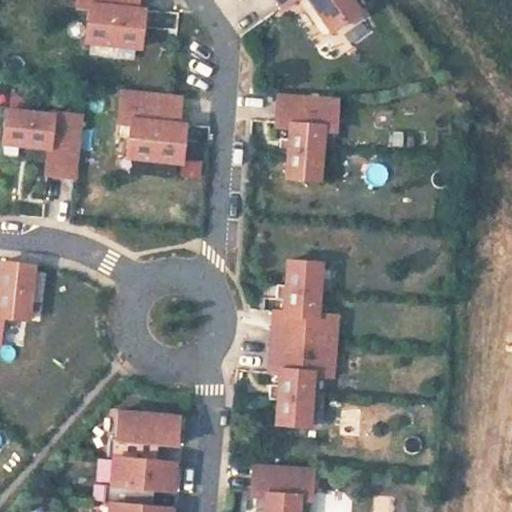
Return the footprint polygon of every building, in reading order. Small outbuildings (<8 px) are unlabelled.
[(138,0),(77,0),(76,8),(88,9),(85,42),(140,48),(144,10),(137,9),(138,0)] [(275,0),(282,9),(294,0),(308,0),(331,31),(358,12),(349,0),(275,0)] [(169,96),(122,91),(118,123),(130,124),(126,158),(182,163),(186,125),(179,125),(182,98),(169,96)] [(338,100),(277,96),(275,127),(290,128),(289,140),(280,139),(279,152),(289,153),(287,178),(319,180),(321,145),(323,130),(336,131),(338,100)] [(52,115),(6,110),(2,143),(27,145),(49,148),(46,175),(73,178),(80,115),(52,112),(52,115)] [(0,316),(0,314),(26,317),(32,264),(0,260),(0,316)] [(274,311),(271,342),(335,346),(336,315),(317,313),(318,297),(321,263),(286,261),(285,285),(276,284),(275,300),(284,300),(283,312),(274,311)] [(335,346),(271,342),(268,374),(279,375),(279,384),(268,384),(267,401),(277,401),(275,425),(310,428),(312,392),(313,376),(332,378),(335,346)] [(178,417),(118,411),(115,440),(109,439),(107,457),(114,457),(156,461),(157,443),(176,445),(178,417)] [(156,461),(114,457),(111,485),(105,485),(103,502),(110,503),(152,506),(153,489),(172,490),(174,462),(156,461)] [(314,469),(254,465),(252,491),(252,496),(258,496),(266,497),(266,509),(257,509),(256,511),(298,511),(300,499),(312,500),(314,469)] [(266,497),(258,496),(257,509),(266,509),(266,497)] [(152,506),(110,503),(108,511),(169,511),(170,508),(152,506)]
